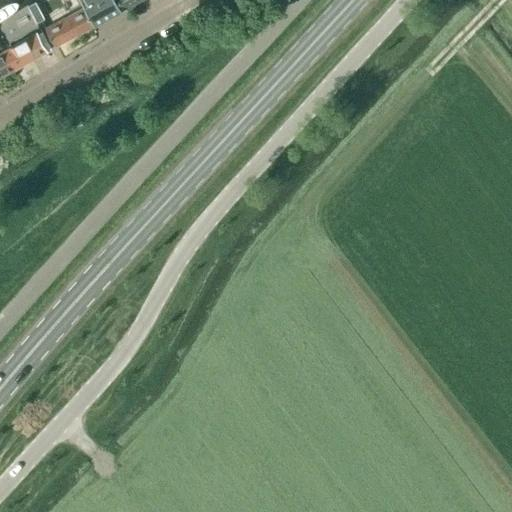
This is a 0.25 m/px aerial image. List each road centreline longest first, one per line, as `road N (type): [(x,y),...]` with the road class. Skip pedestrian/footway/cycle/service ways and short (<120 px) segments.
road 1 (unclassified): [(0,489),(100,382),(187,244),(231,191),(407,0)]
road 2 (primary): [(0,386),(351,0)]
road 3 (unclassified): [(0,326),(302,0)]
road 4 (residential): [(0,125),(198,0)]
